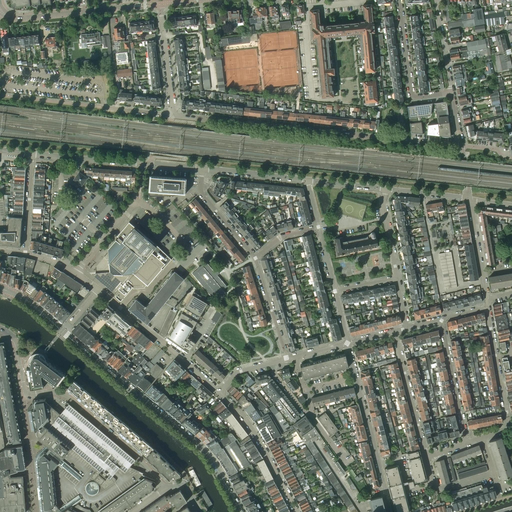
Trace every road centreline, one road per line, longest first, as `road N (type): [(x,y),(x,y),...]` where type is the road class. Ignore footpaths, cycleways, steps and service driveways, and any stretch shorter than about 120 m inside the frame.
road 1 (residential): [(461,146),(172,110)]
road 2 (secondary): [(240,511),(201,448),(61,331)]
road 3 (residential): [(0,328),(16,344),(25,394),(65,395),(164,487)]
road 4 (residential): [(390,511),(349,343)]
road 5 (residential): [(31,154),(201,170)]
road 6 (residential): [(221,392),(98,289)]
road 7 (residential): [(296,511),(248,422),(221,392)]
road 8 (residential): [(399,0),(411,95),(451,93)]
road 9 (residential): [(427,456),(395,331)]
road 10 (residential): [(441,319),(466,442)]
road 11 (residential): [(508,429),(488,306)]
